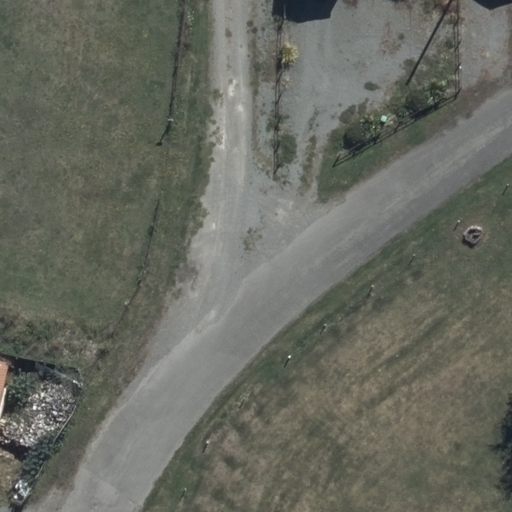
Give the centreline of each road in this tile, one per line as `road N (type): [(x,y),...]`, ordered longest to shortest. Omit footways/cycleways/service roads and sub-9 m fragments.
road 1 (residential): [(268,290),(511,117)]
road 2 (residential): [(268,290),(249,0)]
road 3 (residential): [(94,511),(153,407),(205,345),(268,290)]
